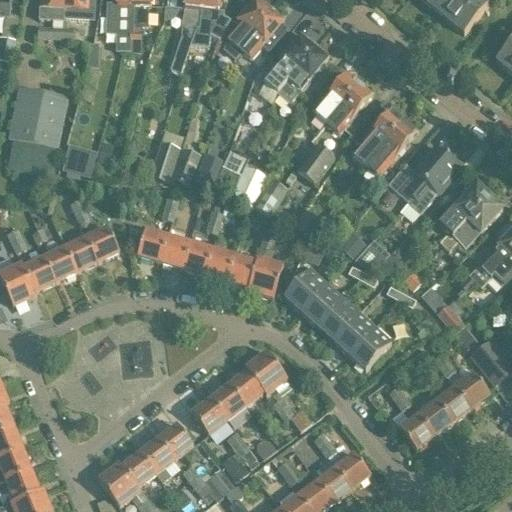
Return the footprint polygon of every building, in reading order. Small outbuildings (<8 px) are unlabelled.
[(11,10),(11,0),(0,0),(0,21),(10,23),(11,10)] [(64,24),(65,0),(40,0),(40,22),(64,24)] [(89,15),(90,0),(65,0),(64,24),(79,25),(80,15),(89,15)] [(134,0),(111,0),(111,7),(107,7),(106,39),(110,39),(118,39),(118,44),(118,53),(125,53),(130,53),(130,47),(131,46),(131,44),(131,36),(132,31),(134,31),(135,11),(134,0)] [(134,0),(135,11),(134,31),(132,31),(131,36),(131,44),(131,46),(142,47),(142,32),(148,32),(149,16),(145,16),(145,11),(152,11),(151,0),(134,0)] [(183,40),(179,50),(171,75),(180,81),(190,53),(197,33),(198,30),(200,30),(203,0),(186,0),(185,12),(190,13),(189,18),(184,17),(181,40),(183,40)] [(197,33),(190,53),(207,55),(208,40),(210,35),(213,16),(218,17),(220,0),(203,0),(200,30),(198,30),(197,33)] [(416,0),(465,40),(491,9),(479,0),(416,0)] [(240,31),(232,41),(226,54),(234,61),(237,64),(243,58),(238,53),(271,15),(258,4),(255,8),(249,5),(240,24),(241,25),(237,29),(240,31)] [(238,53),(243,58),(251,65),(263,51),(269,56),(288,34),(282,29),(284,26),(271,15),(238,53)] [(226,35),(232,25),(221,19),(216,29),(226,35)] [(220,45),(226,35),(216,29),(209,39),(220,45)] [(64,45),(64,33),(53,32),(53,44),(64,45)] [(73,45),(74,34),(64,33),(64,45),(73,45)] [(10,67),(15,43),(0,41),(0,42),(0,69),(6,70),(7,66),(10,67)] [(316,51),(303,41),(264,87),(277,98),(316,51)] [(511,79),(511,47),(496,67),(511,79)] [(316,51),(277,98),(290,109),(329,63),(316,51)] [(326,128),(360,89),(347,78),(313,117),(326,128)] [(339,140),(373,100),(360,89),(326,128),(339,140)] [(227,93),(221,90),(216,101),(223,104),(227,93)] [(58,156),(68,104),(20,95),(10,146),(13,147),(8,173),(52,182),(57,156),(58,156)] [(365,172),(405,127),(391,116),(370,142),(353,162),(365,172)] [(382,179),(417,138),(405,127),(365,172),(375,181),(379,177),(382,179)] [(109,168),(114,151),(102,147),(97,166),(102,167),(102,166),(109,168)] [(169,188),(180,154),(161,147),(149,182),(169,188)] [(315,191),(335,163),(317,150),(297,178),(315,191)] [(191,189),(202,161),(182,153),(172,182),(191,189)] [(409,209),(448,163),(436,153),(414,178),(405,170),(387,191),(409,209)] [(90,184),(96,161),(69,154),(63,177),(90,184)] [(212,190),(221,170),(204,162),(194,182),(212,190)] [(276,167),(270,163),(262,178),(268,181),(276,167)] [(448,163),(409,209),(421,220),(460,174),(448,163)] [(232,199),(241,180),(221,170),(212,190),(232,199)] [(253,213),(254,212),(269,184),(270,182),(268,181),(262,178),(246,171),(241,180),(232,199),(233,199),(231,202),(253,213)] [(271,222),(288,195),(269,184),(254,212),(271,222)] [(450,245),(488,203),(490,202),(477,190),(437,232),(446,241),(447,241),(450,245)] [(480,238),(503,214),(490,202),(488,203),(450,245),(447,241),(446,241),(440,248),(454,262),(467,248),(466,246),(477,235),(480,238)] [(173,227),(179,207),(167,203),(162,224),(173,227)] [(79,230),(90,224),(81,205),(70,210),(79,230)] [(314,244),(330,219),(310,206),(293,233),(314,244)] [(217,240),(223,220),(212,216),(206,237),(217,240)] [(169,242),(161,269),(184,275),(192,248),(190,248),(193,237),(172,231),(169,242)] [(271,256),(277,235),(266,231),(260,252),(271,256)] [(481,294),(487,288),(511,262),(511,232),(510,235),(510,238),(511,239),(500,251),(497,248),(486,259),(489,262),(469,281),(460,290),(466,296),(475,287),(481,294)] [(98,269),(120,259),(108,233),(86,244),(98,269)] [(37,250),(48,244),(43,234),(32,239),(37,250)] [(16,259),(27,254),(18,235),(7,240),(16,259)] [(161,269),(169,242),(146,235),(138,262),(161,269)] [(353,240),(340,253),(355,267),(367,254),(353,240)] [(76,279),(98,269),(86,244),(65,254),(76,279)] [(206,282),(214,255),(192,248),(184,275),(206,282)] [(317,271),(324,257),(311,250),(303,264),(317,271)] [(355,267),(374,276),(386,264),(371,250),(355,267)] [(55,289),(76,279),(65,254),(43,264),(55,289)] [(229,288),(237,261),(214,255),(206,282),(229,288)] [(395,286),(408,272),(392,258),(380,272),(395,286)] [(257,267),(237,261),(229,288),(249,294),(248,298),(250,298),(260,265),(258,264),(257,267)] [(511,262),(487,288),(496,297),(511,281),(511,262)] [(55,289),(43,264),(24,273),(22,269),(20,270),(35,302),(37,301),(36,298),(55,289)] [(274,305),(284,271),(260,265),(250,298),(274,305)] [(294,280),(300,286),(284,304),(301,319),(326,290),(300,267),(294,280)] [(0,284),(13,313),(35,302),(20,270),(0,279),(0,284)] [(363,279),(352,273),(348,280),(359,286),(363,279)] [(414,278),(404,287),(413,296),(423,288),(414,278)] [(363,279),(359,286),(374,294),(378,286),(363,279)] [(317,333),(342,305),(326,290),(301,319),(317,333)] [(386,301),(399,307),(403,300),(390,293),(386,301)] [(403,300),(399,307),(412,314),(416,307),(403,300)] [(317,333),(333,348),(359,319),(342,305),(317,333)] [(454,341),(465,331),(448,311),(437,320),(454,341)] [(359,319),(333,348),(350,362),(375,334),(359,319)] [(434,332),(427,322),(415,330),(423,340),(434,332)] [(468,353),(477,345),(466,333),(457,341),(468,353)] [(350,362),(366,377),(391,349),(375,334),(350,362)] [(511,368),(492,344),(471,361),(495,391),(511,377),(511,368)] [(268,400),(288,385),(266,357),(247,372),(268,400)] [(434,365),(440,374),(449,367),(443,359),(434,365)] [(449,367),(440,374),(445,379),(447,382),(456,376),(453,373),(449,367)] [(268,400),(247,372),(245,373),(247,376),(230,389),(247,412),(264,398),(267,401),(268,400)] [(472,415),(490,401),(473,378),(455,392),(472,415)] [(0,412),(10,409),(1,386),(0,386),(0,412)] [(229,426),(247,412),(230,389),(212,404),(229,426)] [(454,428),(472,415),(455,392),(437,406),(454,428)] [(396,408),(404,402),(398,394),(390,400),(396,408)] [(437,406),(431,399),(421,407),(426,414),(419,420),(436,442),(454,428),(437,406)] [(411,411),(404,402),(396,408),(403,417),(411,411)] [(282,403),(273,410),(279,418),(288,411),(282,403)] [(209,441),(229,426),(212,404),(192,419),(209,441)] [(0,438),(15,433),(7,412),(11,411),(10,409),(0,412),(0,438)] [(288,411),(279,418),(286,428),(295,421),(288,411)] [(417,456),(436,442),(419,420),(400,434),(417,456)] [(174,467),(194,453),(177,430),(157,445),(174,467)] [(0,463),(24,455),(15,433),(0,438),(0,463)] [(227,445),(233,454),(243,446),(237,437),(227,445)] [(323,440),(315,446),(321,455),(330,448),(323,440)] [(171,482),(165,474),(174,467),(157,445),(138,459),(155,482),(157,481),(162,488),(171,482)] [(257,450),(263,465),(275,456),(269,447),(263,445),(257,450)] [(243,446),(233,454),(240,462),(241,461),(248,471),(257,464),(250,455),(243,446)] [(328,463),(336,457),(330,448),(321,455),(328,463)] [(0,487),(6,486),(7,487),(33,477),(24,455),(0,463),(0,470),(2,476),(0,476),(0,487)] [(271,465),(284,482),(293,475),(280,458),(271,465)] [(155,482),(138,459),(121,472),(119,469),(117,471),(139,499),(140,497),(138,495),(155,482)] [(352,495),(370,481),(353,459),(335,473),(352,495)] [(237,486),(247,477),(235,462),(224,471),(237,486)] [(118,511),(121,511),(139,499),(117,471),(98,485),(118,511)] [(189,487),(199,480),(192,472),(183,479),(189,487)] [(352,495),(335,473),(334,474),(317,487),(334,509),(352,495)] [(293,475),(284,482),(291,491),(300,484),(293,475)] [(206,481),(202,484),(205,489),(215,502),(233,489),(223,476),(210,486),(206,481)] [(41,497),(33,477),(7,487),(15,507),(11,509),(12,511),(45,498),(44,496),(41,497)] [(202,484),(199,480),(189,487),(196,496),(205,489),(202,484)] [(307,511),(329,511),(334,509),(317,487),(299,500),(307,511)] [(233,508),(239,504),(246,498),(239,489),(235,492),(226,499),(233,508)] [(12,511),(50,511),(45,498),(12,511)] [(307,511),(299,500),(283,511),(307,511)]
